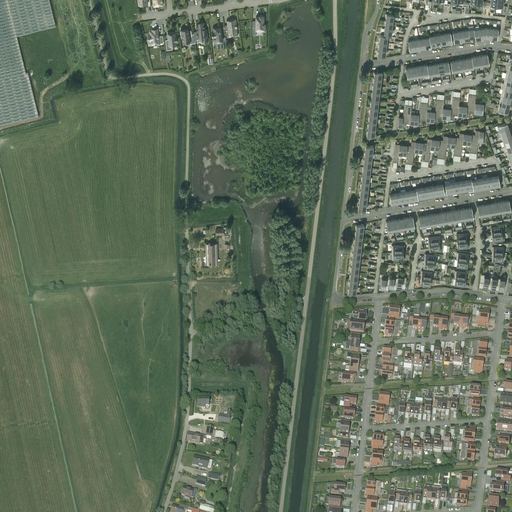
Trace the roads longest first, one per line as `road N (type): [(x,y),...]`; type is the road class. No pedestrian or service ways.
road 1 (unclassified): [(163,511),(188,403),(186,228)]
road 2 (residential): [(511,190),(343,220)]
road 3 (residential): [(343,220),(360,66)]
road 4 (residential): [(511,48),(360,66)]
road 5 (residential): [(497,334),(373,343)]
road 6 (residential): [(363,428),(487,421)]
road 7 (residential): [(501,299),(442,290),(378,297)]
road 8 (residential): [(378,297),(333,295),(343,220)]
